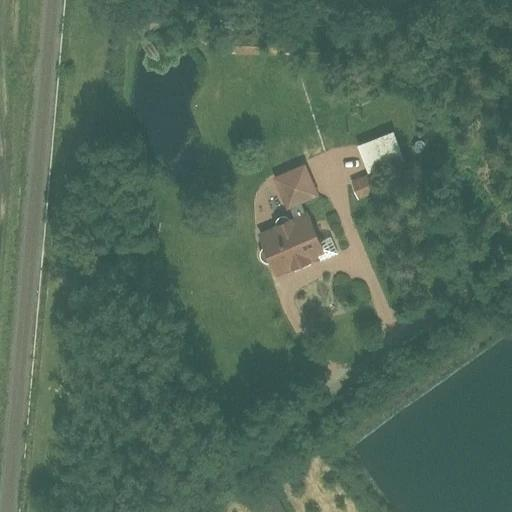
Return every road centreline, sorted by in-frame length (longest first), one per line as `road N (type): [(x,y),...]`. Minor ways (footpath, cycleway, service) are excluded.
road 1 (unclassified): [(157,511),(511,275)]
road 2 (unknown): [(216,247),(258,356),(295,419)]
